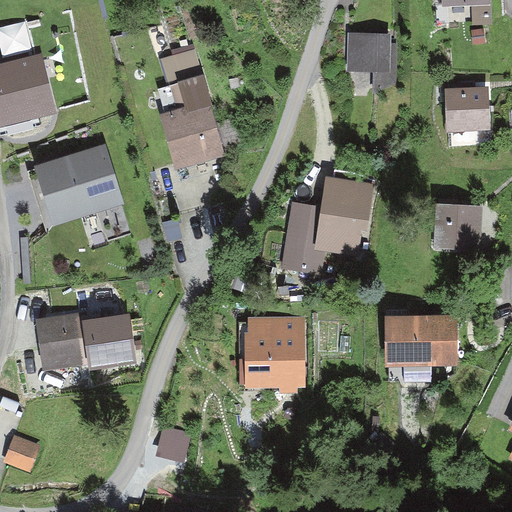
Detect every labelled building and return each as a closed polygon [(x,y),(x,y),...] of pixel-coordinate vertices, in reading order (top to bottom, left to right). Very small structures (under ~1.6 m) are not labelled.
[(487,0),(444,0),(445,1),(473,0),(474,20),(488,20),(487,0)] [(27,27),(0,32),(0,40),(4,60),(33,54),(27,27)] [(395,90),(395,35),(350,35),(350,68),(375,68),(375,90),(395,90)] [(162,120),(178,175),(227,161),(197,54),(162,64),(170,91),(160,94),(167,119),(162,120)] [(0,130),(1,133),(60,120),(46,60),(0,70),(0,130)] [(486,87),(447,89),(448,129),(488,127),(486,87)] [(108,150),(36,172),(49,212),(42,215),(48,234),(100,218),(109,247),(136,239),(108,150)] [(372,184),(325,177),(324,184),(300,181),(290,257),(319,261),(320,249),(358,254),(361,227),(366,228),(372,184)] [(478,208),(440,206),(438,245),(477,247),(478,208)] [(38,324),(44,368),(45,376),(90,370),(91,375),(140,368),(133,319),(84,326),(83,318),(38,324)] [(455,360),(455,318),(388,319),(388,361),(455,360)] [(300,325),(252,325),(252,381),(299,381),(300,325)] [(158,460),(187,467),(194,436),(165,429),(158,460)] [(29,469),(38,446),(15,437),(7,460),(29,469)]
